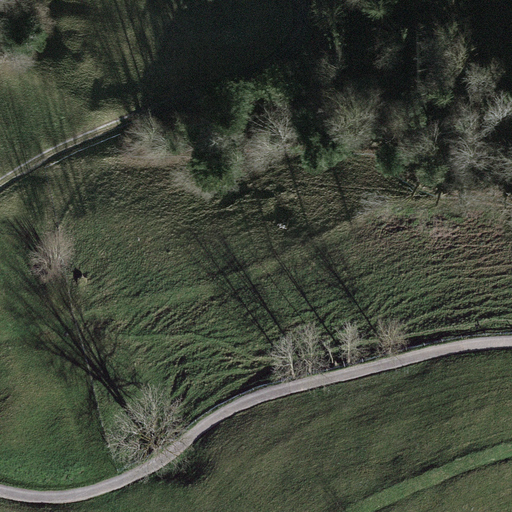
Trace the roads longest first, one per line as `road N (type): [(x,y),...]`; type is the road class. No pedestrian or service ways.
road 1 (track): [(0,490),(65,497),(98,491),(133,477),(241,405),(473,344),(511,342)]
road 2 (track): [(303,0),(305,27),(283,57),(79,142),(0,185)]
